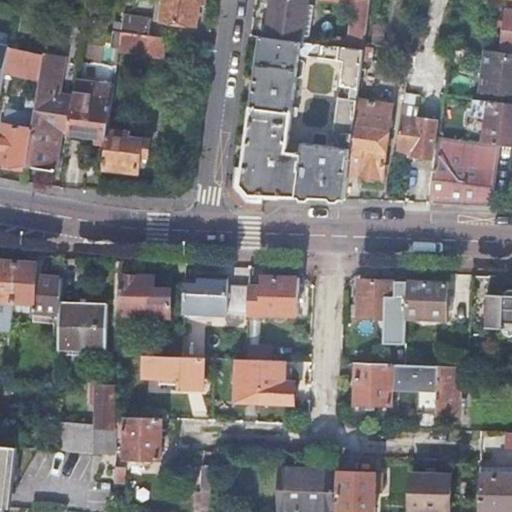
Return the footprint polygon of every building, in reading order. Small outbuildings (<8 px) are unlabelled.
[(201,11),(202,0),(167,0),(165,24),(199,28),(201,11)] [(307,11),(309,0),(306,0),(271,0),(269,16),(266,37),(303,42),(307,11)] [(313,12),(307,11),(303,42),(365,50),(366,42),(372,0),(321,0),(322,0),(353,4),(349,40),(329,38),(328,42),(316,41),(316,39),(309,38),(313,12)] [(511,12),(508,12),(503,48),(511,49),(511,12)] [(154,20),(125,17),(123,32),(122,34),(151,38),(154,20)] [(120,50),(122,34),(123,32),(115,31),(112,49),(120,50)] [(165,59),(168,40),(151,38),(122,34),(120,50),(120,52),(165,59)] [(360,88),(365,50),(303,42),(266,37),(261,37),(243,172),(241,186),(251,198),(345,201),(349,175),(358,102),(359,100),(341,98),(336,133),(342,148),(329,146),(330,137),(328,133),(317,132),(315,133),(313,144),(305,143),(303,155),(288,153),(293,118),(297,119),(299,117),(300,109),(299,107),(294,106),(298,76),(302,76),(304,74),(305,64),(303,62),(300,61),(301,56),(346,63),(342,86),(360,88)] [(10,48),(6,72),(41,78),(45,54),(10,48)] [(511,54),(488,51),(482,94),(511,97),(511,54)] [(33,130),(27,167),(57,172),(59,161),(63,132),(69,133),(75,98),(59,96),(65,57),(45,54),(41,78),(33,130)] [(77,82),(75,98),(69,133),(69,134),(99,139),(109,140),(110,131),(115,93),(98,91),(99,85),(77,82)] [(511,97),(482,94),(481,102),(511,105),(511,97)] [(488,120),(486,145),(497,146),(511,147),(511,105),(481,102),(473,101),(472,117),(488,120)] [(358,102),(349,175),(366,177),(368,181),(376,182),(379,179),(383,179),(385,169),(394,107),(358,102)] [(403,117),(398,151),(414,154),(414,157),(423,158),(432,159),(437,122),(403,117)] [(0,163),(7,164),(27,167),(33,130),(6,125),(0,161),(0,163)] [(110,131),(109,140),(105,169),(139,173),(142,157),(149,158),(151,142),(129,139),(130,134),(110,131)] [(440,138),(431,204),(494,206),(495,177),(497,146),(486,145),(482,144),(440,138)] [(14,302),(17,262),(0,260),(0,330),(12,332),(14,302)] [(17,262),(14,302),(36,304),(35,313),(62,315),(62,302),(63,277),(38,276),(38,264),(17,262)] [(186,280),(185,312),(229,313),(230,276),(211,275),(211,280),(186,280)] [(157,277),(123,276),(121,315),(172,317),(173,289),(156,289),(157,277)] [(262,282),(251,281),(250,312),(261,313),(299,315),(300,277),(263,276),(262,282)] [(397,317),(408,318),(409,291),(398,291),(398,280),(360,279),(359,317),(397,318),(397,317)] [(250,312),(251,281),(237,281),(236,312),(250,312)] [(409,291),(408,318),(448,319),(449,283),(409,281),(409,291)] [(511,295),(479,295),(477,328),(496,329),(497,331),(500,333),(503,335),(507,335),(511,335),(511,334),(511,295)] [(62,315),(61,342),(76,343),(76,349),(90,350),(92,304),(62,302),(62,315)] [(92,304),(90,350),(108,351),(109,324),(109,304),(92,304)] [(184,357),(159,356),(158,377),(184,378),(184,388),(205,389),(206,367),(216,368),(216,358),(184,357)] [(248,359),(241,359),(239,401),(298,403),(298,382),(287,382),(287,361),(248,359)] [(407,365),(358,363),(357,403),(393,405),(393,384),(422,385),(421,414),(438,415),(439,367),(407,365)] [(439,367),(438,415),(462,416),(464,368),(439,367)] [(88,423),(87,453),(117,455),(118,429),(115,429),(115,409),(116,386),(98,386),(97,424),(88,423)] [(163,418),(128,417),(127,458),(162,459),(163,418)] [(58,422),(57,450),(87,453),(88,423),(58,422)] [(0,503),(6,504),(7,505),(11,446),(0,445),(0,503)] [(204,465),(203,492),(203,493),(218,494),(219,466),(204,465)] [(117,467),(116,483),(125,484),(126,467),(117,467)] [(323,511),(335,511),(337,475),(321,474),(321,469),(284,468),(282,511),(299,511),(323,511)] [(341,470),(340,511),(376,511),(377,472),(341,470)] [(508,475),(481,474),(479,511),(511,511),(511,470),(508,471),(508,475)] [(414,474),(412,511),(451,511),(453,475),(414,474)] [(198,492),(196,511),(217,511),(218,494),(203,493),(203,492),(198,492)]
